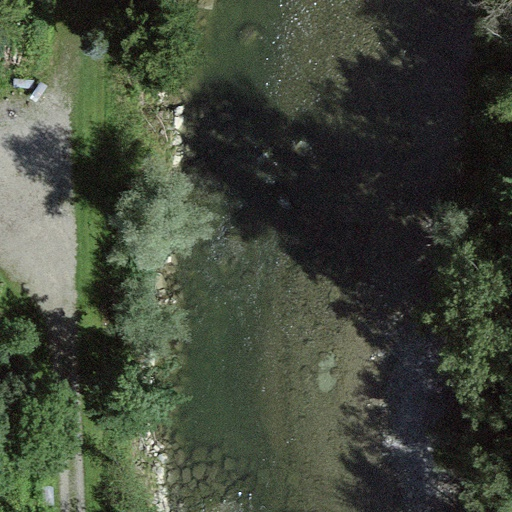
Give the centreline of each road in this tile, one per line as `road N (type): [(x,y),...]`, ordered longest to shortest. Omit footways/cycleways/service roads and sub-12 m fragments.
road 1 (track): [(19,190),(62,329),(74,511)]
road 2 (track): [(61,0),(19,190)]
